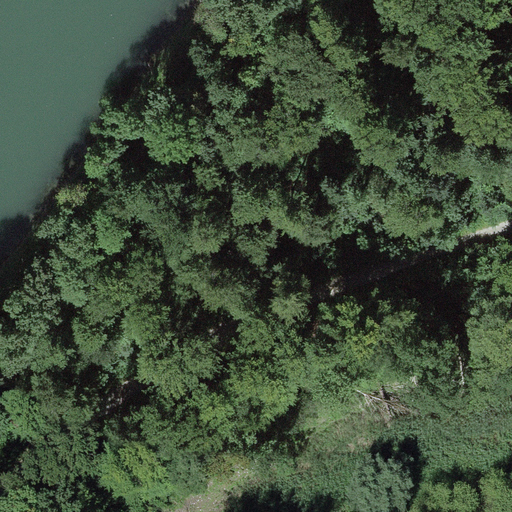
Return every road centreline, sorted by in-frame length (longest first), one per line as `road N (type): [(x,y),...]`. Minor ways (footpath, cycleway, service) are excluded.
road 1 (track): [(511,226),(256,318),(116,398),(44,446),(0,488)]
road 2 (track): [(249,0),(0,327)]
